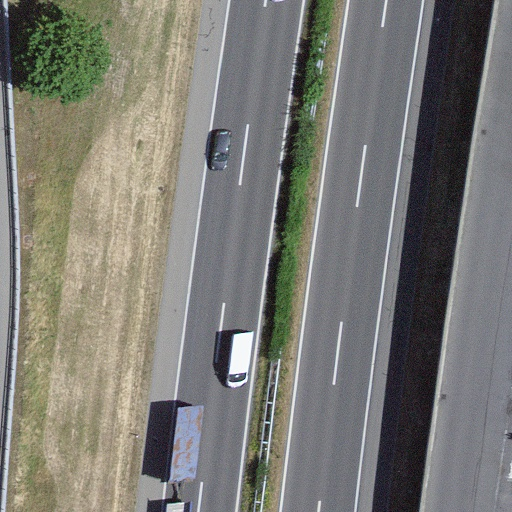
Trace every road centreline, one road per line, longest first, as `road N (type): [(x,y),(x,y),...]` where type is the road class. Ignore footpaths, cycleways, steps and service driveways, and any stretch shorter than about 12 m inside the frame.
road 1 (motorway): [(319,511),(386,0)]
road 2 (motorway): [(265,0),(199,511)]
